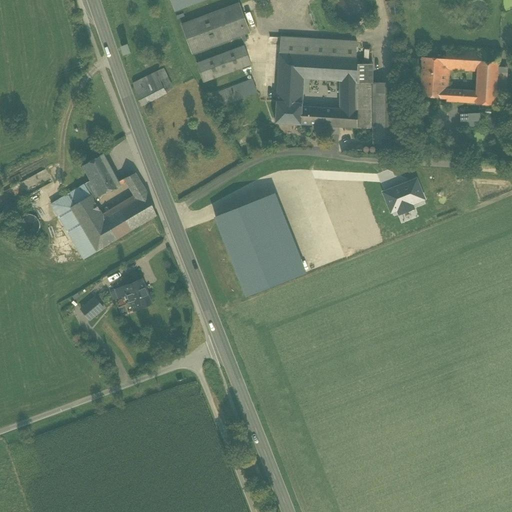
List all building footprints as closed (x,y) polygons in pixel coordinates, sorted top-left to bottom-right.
[(171,0),(175,10),(202,0),(171,0)] [(335,0),(333,5),(333,11),(336,17),(341,22),(347,24),(353,24),(359,22),(364,17),(366,11),(366,4),(364,0),(335,0)] [(182,25),(193,54),(250,33),(239,4),(182,25)] [(280,37),(279,53),(306,55),(356,58),(357,42),(280,37)] [(121,46),(124,53),(130,51),(127,44),(121,46)] [(197,63),(204,83),(251,65),(244,46),(197,63)] [(469,71),(470,61),(471,50),(446,49),(445,59),(462,60),(462,71),(469,71)] [(499,52),(471,50),(470,61),(477,61),(498,63),(499,52)] [(303,94),(305,78),(306,55),(279,53),(277,101),(302,103),(303,94)] [(356,58),(306,55),(305,78),(310,79),(339,80),(357,82),(357,64),(357,58),(356,58)] [(444,70),(445,59),(422,58),(421,73),(432,73),(432,84),(444,84),(444,70)] [(445,59),(444,70),(450,70),(462,71),(462,60),(445,59)] [(498,67),(498,63),(477,61),(476,72),(475,92),(475,103),(496,104),(497,87),(498,67)] [(373,63),(357,64),(357,82),(373,82),(373,63)] [(498,67),(497,87),(506,87),(508,67),(498,67)] [(161,69),(155,73),(160,82),(166,93),(172,89),(161,69)] [(133,85),(136,95),(160,82),(155,73),(133,85)] [(444,102),(447,102),(448,90),(448,85),(444,84),(432,84),(432,73),(421,73),(420,97),(445,98),(444,102)] [(210,96),(215,108),(257,92),(252,80),(210,96)] [(340,127),(358,128),(357,82),(339,80),(340,109),(340,127)] [(166,93),(160,82),(136,95),(142,106),(166,93)] [(381,139),(381,143),(381,154),(406,155),(406,140),(398,140),(398,83),(373,82),(357,82),(358,128),(373,129),(373,139),(381,139)] [(456,102),(475,103),(475,92),(457,91),(456,102)] [(275,123),(301,125),(302,107),(302,103),(277,101),(276,101),(275,123)] [(301,125),(333,126),(332,108),(302,107),(301,125)] [(480,113),(460,114),(460,122),(462,122),(475,121),(480,121),(480,113)] [(97,177),(105,193),(120,185),(104,154),(82,165),(87,174),(91,180),(97,177)] [(24,190),(51,177),(47,169),(20,182),(24,190)] [(135,195),(137,199),(147,192),(135,172),(125,178),(135,195)] [(12,185),(22,179),(19,173),(9,179),(12,185)] [(91,180),(84,184),(90,196),(91,195),(93,199),(105,193),(97,177),(91,180)] [(416,180),(384,193),(392,211),(398,209),(400,214),(413,209),(411,204),(423,199),(416,180)] [(71,207),(90,196),(84,184),(64,196),(71,207)] [(157,215),(147,192),(137,199),(112,214),(124,235),(157,215)] [(275,194),(262,199),(293,277),(306,272),(275,194)] [(103,215),(93,199),(91,195),(90,196),(71,207),(84,229),(97,251),(117,239),(105,218),(103,215)] [(135,195),(109,211),(112,214),(137,199),(135,195)] [(71,237),(84,229),(71,207),(64,196),(51,204),(71,237)] [(293,277),(262,199),(215,217),(246,296),(293,277)] [(27,237),(30,237),(33,236),(35,235),(37,233),(39,230),(40,227),(40,225),(40,222),(38,219),(36,217),(34,215),(31,214),(29,214),(26,214),(23,215),(21,217),(19,219),(18,222),(17,225),(17,227),(18,230),(20,233),(22,235),(24,236),(27,237)] [(112,214),(105,218),(117,239),(124,235),(112,214)] [(84,229),(71,237),(84,259),(97,251),(84,229)] [(127,294),(133,310),(152,303),(142,279),(115,290),(118,298),(127,294)] [(81,309),(90,319),(104,308),(95,297),(81,309)]
